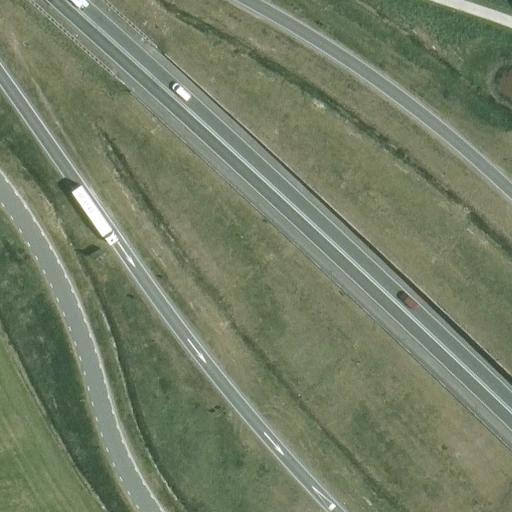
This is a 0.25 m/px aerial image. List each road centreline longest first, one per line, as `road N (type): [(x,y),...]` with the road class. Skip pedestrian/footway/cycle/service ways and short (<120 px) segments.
road 1 (trunk): [(511,411),(63,0)]
road 2 (trunk): [(0,78),(189,345),(333,511)]
road 3 (unclassified): [(150,511),(105,428),(47,258),(0,188)]
road 4 (trunk): [(511,195),(405,103),(245,0)]
